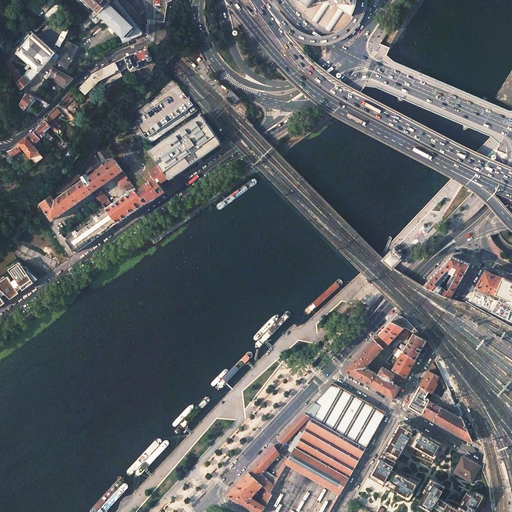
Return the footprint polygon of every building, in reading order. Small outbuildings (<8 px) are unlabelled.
[(61,2),(59,0),(58,0),(47,12),(43,15),(46,18),(60,5),(61,2)] [(85,0),(95,9),(91,13),(95,18),(100,13),(121,34),(122,33),(126,37),(126,38),(128,41),(133,39),(143,34),(143,33),(122,7),(117,0),(111,0),(110,2),(109,2),(105,5),(99,0),(85,0)] [(144,8),(137,0),(128,0),(138,12),(141,15),(145,11),(143,8),(144,8)] [(293,2),(301,11),(302,12),(304,13),(305,15),(309,18),(312,20),(320,26),(328,30),(329,31),(332,33),(333,33),(337,35),(339,35),(340,35),(341,35),(342,35),(343,35),(344,34),(346,34),(347,33),(347,32),(353,24),(353,20),(352,16),(351,16),(352,15),(353,14),(354,12),(354,9),(355,7),(356,5),(356,3),(356,1),(356,0),(294,0),(293,1),(293,2)] [(55,53),(33,34),(30,37),(29,36),(21,45),(23,46),(17,53),(33,67),(24,77),(10,61),(7,59),(2,62),(21,90),(29,83),(52,57),(53,58),(56,54),(55,53)] [(80,46),(69,40),(62,52),(73,58),(80,46)] [(92,75),(79,88),(85,94),(99,80),(100,79),(103,85),(122,75),(119,70),(129,66),(130,69),(132,68),(132,70),(133,70),(137,68),(138,68),(137,66),(139,66),(138,63),(147,59),(148,61),(149,61),(152,60),(152,59),(148,47),(143,48),(144,50),(134,54),(133,51),(132,52),(131,52),(132,54),(125,57),(92,75)] [(73,58),(62,52),(60,56),(64,58),(60,63),(67,67),(70,61),(71,62),(73,58)] [(511,52),(492,85),(492,88),(494,89),(496,89),(511,64),(511,52)] [(70,82),(74,79),(53,68),(50,74),(48,77),(65,88),(70,82)] [(140,118),(135,121),(150,143),(155,140),(198,110),(181,89),(177,84),(166,91),(170,97),(140,118)] [(223,96),(231,104),(238,98),(230,89),(223,96)] [(35,95),(26,94),(20,105),(20,115),(24,110),(25,110),(37,96),(35,95)] [(39,95),(38,97),(50,105),(51,103),(39,95)] [(51,113),(54,116),(51,119),(59,128),(60,127),(54,120),(60,113),(56,108),(51,113)] [(222,143),(202,114),(149,152),(156,161),(159,165),(168,178),(169,180),(170,180),(222,143)] [(46,122),(50,127),(55,132),(59,128),(51,119),(48,116),(44,120),(46,122)] [(40,127),(34,132),(40,139),(45,134),(44,132),(50,127),(46,122),(40,127)] [(7,151),(2,151),(6,157),(7,159),(11,156),(12,157),(21,151),(20,149),(22,147),(31,158),(39,152),(33,145),(40,139),(34,132),(30,135),(27,138),(26,137),(11,149),(7,151)] [(86,174),(81,178),(85,181),(84,182),(92,193),(121,172),(122,173),(117,177),(120,181),(119,181),(123,188),(124,187),(127,191),(133,186),(103,144),(95,150),(95,157),(93,160),(89,163),(94,170),(89,173),(89,174),(90,175),(88,176),(86,174)] [(87,149),(79,155),(81,157),(79,159),(80,160),(89,152),(87,149)] [(152,179),(136,190),(146,204),(164,190),(160,184),(168,178),(159,165),(150,171),(153,175),(152,179)] [(51,196),(40,204),(44,209),(52,221),(87,196),(92,193),(84,182),(85,181),(81,178),(76,171),(54,190),(50,193),(51,194),(52,195),(56,192),(58,194),(53,197),(51,196)] [(254,178),(252,178),(217,205),(216,207),(217,208),(217,210),(219,210),(221,210),(256,184),(257,183),(257,181),(257,180),(256,179),(255,178),(254,178)] [(134,188),(106,208),(109,211),(118,223),(132,213),(144,205),(146,204),(136,190),(134,188)] [(100,189),(94,194),(96,197),(100,202),(105,206),(111,202),(108,199),(100,189)] [(378,236),(383,240),(399,222),(414,205),(413,202),(410,201),(408,202),(378,235),(378,236)] [(28,206),(24,209),(27,213),(28,212),(30,215),(33,213),(28,206)] [(90,221),(64,238),(75,253),(96,239),(118,223),(109,211),(102,216),(102,217),(92,223),(90,221)] [(57,262),(18,243),(15,249),(55,267),(57,262)] [(397,259),(396,258),(398,256),(395,253),(393,255),(392,254),(386,261),(391,265),(397,259)] [(450,279),(459,284),(470,264),(452,256),(439,269),(447,277),(450,273),(453,274),(450,279)] [(24,269),(20,264),(10,271),(16,280),(22,288),(32,280),(37,277),(26,267),(24,269)] [(444,281),(447,277),(439,269),(424,286),(439,293),(442,287),(443,285),(442,284),(445,282),(444,281)] [(502,277),(485,270),(476,287),(494,295),(502,277)] [(346,275),(345,276),(314,304),(313,307),(315,308),(317,309),(349,281),(350,279),(350,277),(348,275),(346,275)] [(12,283),(7,277),(0,282),(0,289),(5,294),(11,299),(12,298),(16,296),(14,293),(17,291),(12,283)] [(511,281),(502,277),(494,295),(511,301),(511,281)] [(451,298),(459,284),(450,279),(448,283),(446,283),(445,286),(443,285),(442,287),(439,293),(451,298)] [(16,280),(12,283),(17,291),(14,293),(16,296),(23,290),(22,288),(16,280)] [(34,283),(32,280),(22,288),(23,290),(25,289),(34,283)] [(284,311),(283,312),(254,342),(253,345),(255,347),(257,347),(287,317),(288,316),(288,313),(286,312),(284,311)] [(401,313),(400,311),(394,317),(393,319),(392,320),(418,334),(419,332),(407,319),(399,315),(401,313)] [(404,328),(391,321),(379,334),(390,344),(398,335),(400,337),(406,330),(404,328)] [(411,332),(406,330),(400,337),(406,340),(411,332)] [(427,341),(413,333),(406,346),(405,345),(402,343),(401,343),(398,348),(403,351),(416,360),(427,341)] [(390,344),(379,334),(374,339),(344,370),(369,384),(394,398),(406,377),(396,371),(395,374),(380,365),(377,370),(380,371),(378,374),(366,367),(383,348),(384,349),(390,344)] [(401,338),(399,338),(392,345),(396,347),(399,342),(400,342),(401,340),(401,338)] [(392,345),(391,345),(386,351),(391,355),(397,347),(396,347),(392,345)] [(248,351),(246,352),(218,381),(216,384),(217,387),(219,388),(222,387),(251,357),(252,354),(251,352),(248,351)] [(416,360),(403,351),(394,366),(393,369),(396,371),(406,377),(416,360)] [(448,373),(442,361),(437,363),(448,387),(447,388),(443,395),(441,398),(434,394),(428,403),(422,414),(471,442),(472,440),(461,415),(464,413),(459,403),(456,404),(451,394),(456,392),(454,389),(455,389),(450,377),(448,373)] [(436,367),(433,363),(420,386),(434,394),(441,398),(443,395),(437,391),(440,385),(437,383),(437,384),(436,383),(440,377),(437,375),(438,372),(436,367)] [(333,382),(306,411),(366,447),(386,412),(333,382)] [(434,394),(420,386),(414,395),(428,403),(434,394)] [(428,403),(414,395),(408,406),(422,414),(428,403)] [(208,396),(206,397),(177,427),(175,429),(176,432),(178,433),(181,432),(210,402),(211,400),(210,397),(208,396)] [(292,452),(286,463),(340,494),(366,447),(306,411),(279,440),(285,443),(298,429),(300,431),(298,436),(297,436),(296,436),(289,449),(289,450),(289,451),(292,452)] [(443,444),(402,421),(401,423),(399,422),(368,477),(389,488),(409,500),(421,479),(411,475),(401,472),(399,474),(392,469),(396,462),(403,449),(407,443),(414,447),(411,454),(432,463),(440,449),(443,444)] [(160,437),(158,438),(129,467),(127,470),(128,473),(130,474),(133,473),(162,443),(163,441),(162,438),(160,437)] [(168,440),(166,441),(137,471),(135,473),(136,476),(138,477),(141,476),(170,446),(171,444),(170,441),(168,440)] [(281,453),(275,444),(248,472),(271,493),(276,483),(275,482),(264,473),(281,453)] [(481,466),(463,456),(454,472),(472,482),(477,473),(481,466)] [(271,493),(248,472),(238,484),(227,494),(227,495),(257,511),(262,511),(263,511),(272,494),(271,493)] [(122,477),(120,477),(91,507),(89,509),(89,511),(95,511),(124,483),(125,480),(124,477),(122,477)] [(463,498),(451,493),(448,491),(441,486),(434,481),(432,480),(431,482),(429,480),(423,491),(425,493),(418,505),(430,511),(474,511),(484,496),(483,495),(484,494),(481,493),(480,494),(476,492),(468,492),(467,492),(463,498)] [(126,484),(124,485),(97,511),(107,511),(129,490),(130,488),(129,485),(126,484)]
